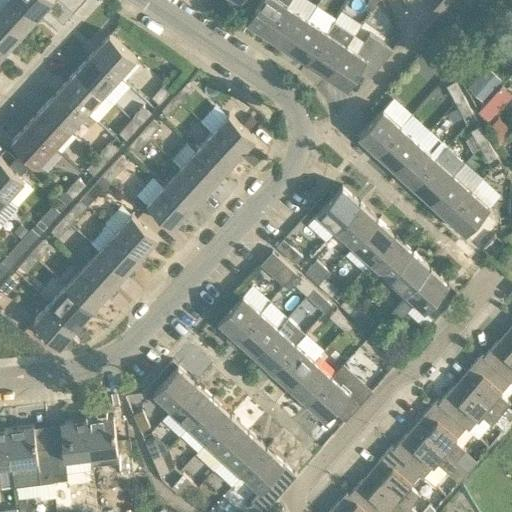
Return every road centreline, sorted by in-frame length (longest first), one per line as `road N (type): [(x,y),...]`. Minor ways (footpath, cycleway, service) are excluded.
road 1 (residential): [(0,383),(117,361),(287,178),(298,138),(270,84),(154,0)]
road 2 (residential): [(298,511),(302,486),(324,460),(491,289)]
road 3 (residential): [(0,105),(97,0)]
